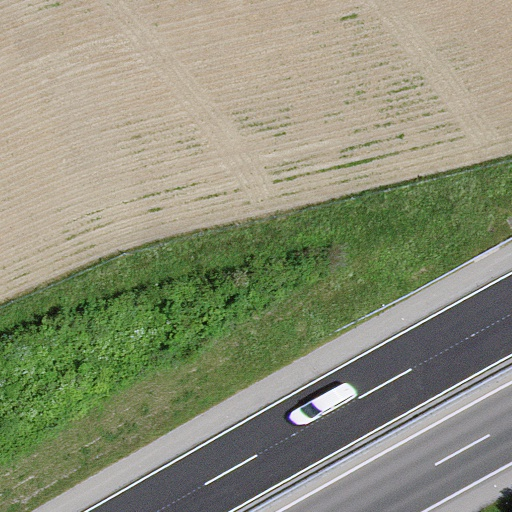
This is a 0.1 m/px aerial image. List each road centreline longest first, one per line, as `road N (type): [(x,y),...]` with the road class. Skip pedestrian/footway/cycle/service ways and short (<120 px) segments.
road 1 (motorway): [(511,313),(156,511)]
road 2 (motorway): [(350,511),(511,422)]
